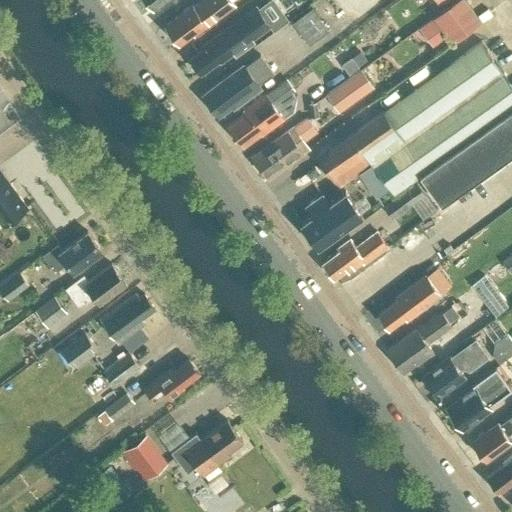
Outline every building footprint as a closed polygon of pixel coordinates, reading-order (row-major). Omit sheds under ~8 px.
[(234,5),(230,0),(199,0),(192,6),(192,5),(165,24),(179,43),(194,32),(195,34),(234,5)] [(481,20),(466,0),(454,0),(433,16),(451,42),(481,20)] [(204,49),(190,58),(192,61),(191,64),(195,69),(198,69),(200,72),(218,59),(220,61),(232,52),(238,53),(247,46),(245,43),(270,25),(256,6),(202,46),(204,49)] [(328,30),(312,7),(293,21),(309,44),(328,30)] [(419,175),(440,204),(511,152),(511,84),(480,40),(317,156),(338,185),(371,163),(393,193),(419,175)] [(231,105),(233,108),(261,88),(257,83),(273,71),(259,52),(202,94),(218,115),(231,105)] [(373,81),(361,64),(330,87),(343,103),(373,81)] [(247,111),(227,125),(241,145),(260,131),(261,133),(291,111),(294,96),(291,91),(293,89),(286,79),(246,108),(247,111)] [(309,148),(293,126),(270,143),(271,145),(253,158),(266,176),(284,163),(285,165),(309,148)] [(0,221),(2,224),(27,206),(0,168),(0,221)] [(392,216),(425,193),(417,181),(384,205),(392,216)] [(317,245),(361,214),(345,190),(328,202),(322,193),(306,204),(312,214),(301,222),(317,245)] [(55,271),(67,262),(73,270),(101,249),(88,231),(61,250),(56,243),(42,254),(55,271)] [(338,245),(341,249),(322,262),(333,277),(346,267),(348,271),(362,261),(363,262),(385,246),(375,232),(356,246),(349,237),(338,245)] [(511,251),(500,259),(509,273),(511,271),(511,251)] [(78,304),(95,296),(98,301),(125,281),(111,263),(89,279),(84,273),(65,287),(78,304)] [(0,288),(7,299),(29,283),(19,270),(0,284),(0,288)] [(397,298),(378,312),(381,316),(379,319),(383,324),(386,323),(389,327),(404,315),(406,317),(420,307),(439,293),(435,287),(436,287),(426,273),(395,296),(397,298)] [(462,294),(469,304),(495,284),(488,275),(462,294)] [(101,318),(117,341),(144,321),(142,317),(155,308),(142,289),(101,318)] [(491,310),(503,301),(495,291),(483,300),(491,310)] [(48,326),(67,312),(54,295),(35,309),(48,326)] [(441,311),(417,329),(416,327),(387,350),(403,371),(415,362),(418,363),(434,351),(427,343),(451,325),(441,311)] [(85,330),(60,349),(72,365),(97,347),(85,330)] [(499,361),(511,351),(511,339),(507,332),(487,346),(499,361)] [(462,377),(465,375),(459,368),(463,365),(468,367),(487,354),(474,335),(449,354),(448,353),(422,373),(428,381),(426,382),(431,390),(434,389),(438,395),(453,384),(456,385),(461,381),(462,377)] [(116,384),(140,366),(128,350),(104,369),(116,384)] [(153,399),(165,390),(170,397),(183,387),(182,385),(199,372),(189,358),(176,368),(174,366),(144,387),(153,399)] [(446,406),(462,428),(491,407),(489,404),(511,388),(495,366),(472,383),(473,386),(446,406)] [(112,418),(134,401),(126,391),(104,408),(112,418)] [(511,414),(499,423),(498,421),(471,440),(485,459),(511,439),(508,433),(511,430),(511,414)] [(226,451),(242,439),(227,419),(201,438),(196,431),(170,449),(186,470),(196,463),(202,473),(228,454),(226,451)] [(90,440),(85,425),(74,428),(79,443),(90,440)] [(168,461),(147,433),(121,452),(143,480),(168,461)] [(511,453),(504,460),(505,463),(488,476),(499,491),(511,480),(511,453)] [(111,463),(98,473),(118,500),(131,491),(129,489),(134,486),(126,476),(122,479),(111,463)]
